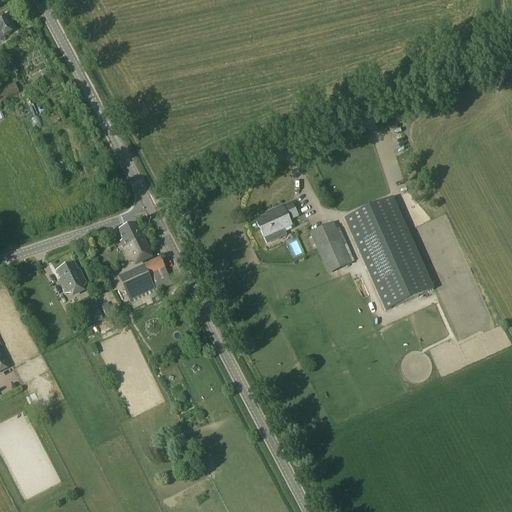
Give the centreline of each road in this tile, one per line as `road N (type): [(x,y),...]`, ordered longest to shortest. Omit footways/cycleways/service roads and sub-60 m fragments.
road 1 (unclassified): [(151,211),(511,56)]
road 2 (tertiary): [(308,511),(151,211)]
road 3 (tertiary): [(151,211),(39,0)]
road 4 (unclassified): [(0,270),(151,211)]
